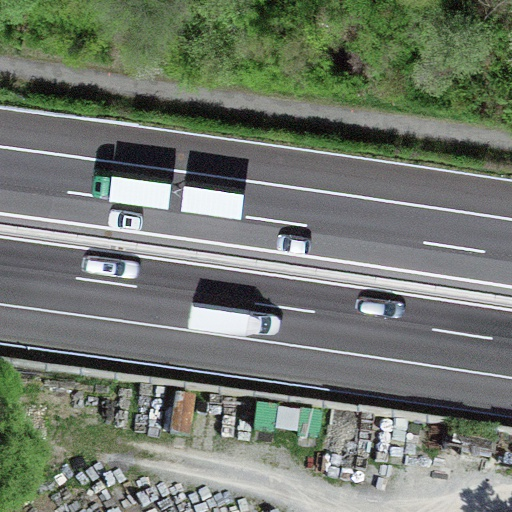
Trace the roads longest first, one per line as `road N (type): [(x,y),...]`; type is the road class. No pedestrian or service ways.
road 1 (motorway): [(0,267),(511,341)]
road 2 (motorway): [(511,255),(0,183)]
road 3 (unknown): [(339,493),(32,461),(23,511)]
